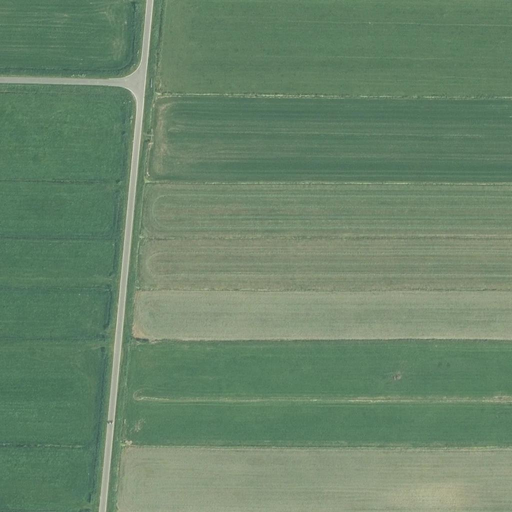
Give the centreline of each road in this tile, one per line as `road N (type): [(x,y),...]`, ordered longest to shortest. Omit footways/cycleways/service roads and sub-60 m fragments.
road 1 (unclassified): [(102,511),(141,81)]
road 2 (unclassified): [(141,81),(0,80)]
